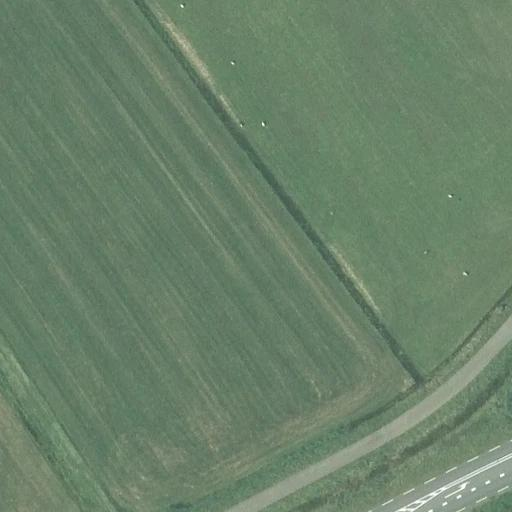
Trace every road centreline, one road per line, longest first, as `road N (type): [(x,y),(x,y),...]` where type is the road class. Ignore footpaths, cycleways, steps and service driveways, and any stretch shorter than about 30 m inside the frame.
road 1 (unclassified): [(240,511),(413,418),(511,325)]
road 2 (track): [(0,365),(98,511)]
